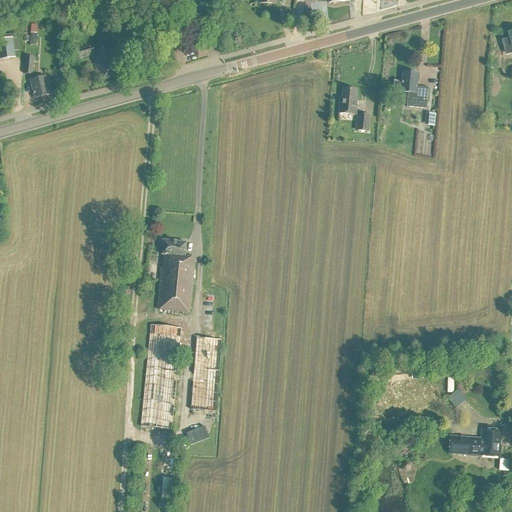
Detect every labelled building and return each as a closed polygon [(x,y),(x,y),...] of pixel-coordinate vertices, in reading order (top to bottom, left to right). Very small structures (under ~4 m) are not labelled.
[(82,10),(85,22),(96,20),(93,8),(82,10)] [(13,49),(12,39),(0,40),(0,60),(15,59),(14,52),(13,49)] [(117,77),(114,66),(116,66),(110,44),(103,45),(103,44),(77,51),(79,59),(92,56),(96,71),(98,70),(101,81),(117,77)] [(24,75),(32,75),(34,58),(25,58),(24,75)] [(402,73),(401,83),(394,82),(394,81),(394,80),(393,93),(393,92),(408,93),(406,108),(427,110),(428,89),(416,88),(418,74),(402,73)] [(50,95),(45,77),(30,81),(34,99),(50,95)] [(339,114),(356,116),(357,100),(356,99),(356,91),(342,89),(342,98),(340,98),(339,114)] [(436,114),(425,113),(424,126),(434,127),(436,114)] [(355,132),(368,133),(370,116),(357,115),(355,132)] [(186,243),(162,241),(161,256),(165,256),(163,268),(162,268),(158,310),(189,313),(195,258),(185,257),(186,243)] [(140,427),(171,430),(181,329),(150,326),(140,427)] [(196,339),(191,411),(216,413),(221,341),(196,339)] [(411,380),(423,379),(422,371),(411,371),(411,380)] [(458,408),(468,398),(458,388),(448,398),(458,408)] [(190,446),(209,439),(204,427),(186,434),(190,446)] [(479,456),(499,458),(501,432),(481,430),(481,439),(450,437),(448,454),(466,455),(466,457),(479,458),(479,456)] [(501,458),(500,470),(510,470),(511,458),(501,458)] [(511,477),(496,475),(495,484),(510,485),(511,477)] [(164,485),(160,485),(159,492),(164,492),(164,497),(170,497),(172,479),(165,478),(164,485)]
